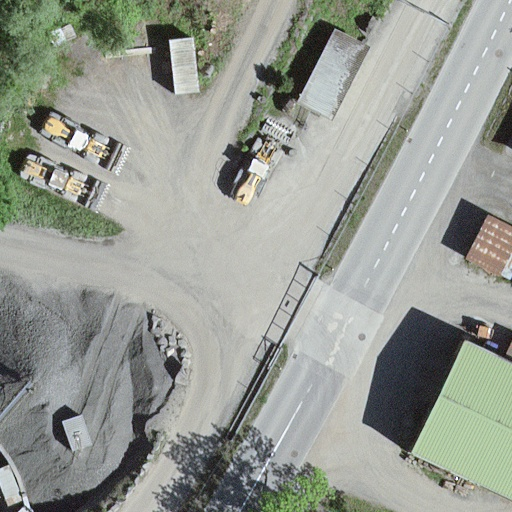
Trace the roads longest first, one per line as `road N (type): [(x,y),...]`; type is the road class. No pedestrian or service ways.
road 1 (tertiary): [(511,11),(245,511)]
road 2 (track): [(355,313),(189,224),(289,0)]
